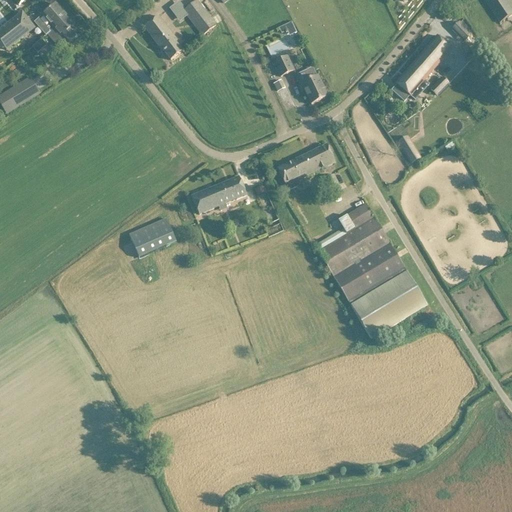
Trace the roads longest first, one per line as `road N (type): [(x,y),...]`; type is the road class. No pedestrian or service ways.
road 1 (unclassified): [(511,407),(333,114)]
road 2 (unclassified): [(333,114),(249,153),(213,154),(76,0)]
road 3 (unclassified): [(333,114),(439,0)]
